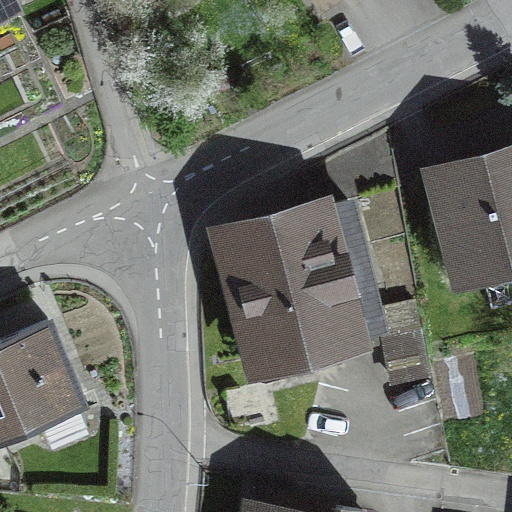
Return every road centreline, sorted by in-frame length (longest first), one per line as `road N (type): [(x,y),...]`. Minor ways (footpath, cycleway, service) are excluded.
road 1 (residential): [(511,16),(146,197)]
road 2 (residential): [(166,442),(511,494)]
road 3 (residential): [(146,197),(159,262),(166,442)]
road 4 (residential): [(85,0),(146,197)]
road 5 (residential): [(146,197),(0,261)]
